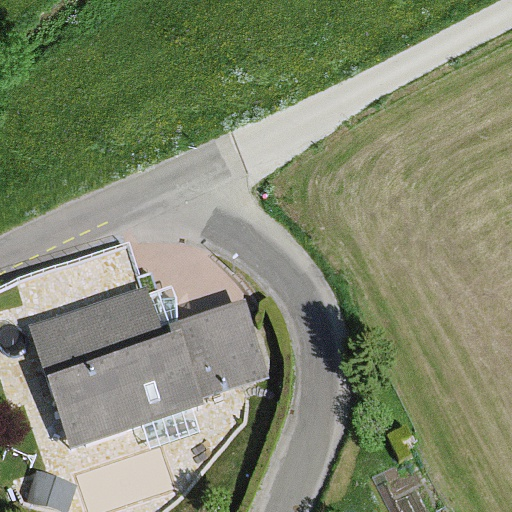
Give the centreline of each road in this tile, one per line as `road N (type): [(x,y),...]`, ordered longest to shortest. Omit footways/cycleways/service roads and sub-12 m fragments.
road 1 (residential): [(188,168),(308,296),(320,327),(321,404),(280,511)]
road 2 (unclassified): [(511,12),(328,109),(188,168)]
road 3 (residential): [(188,168),(0,257)]
